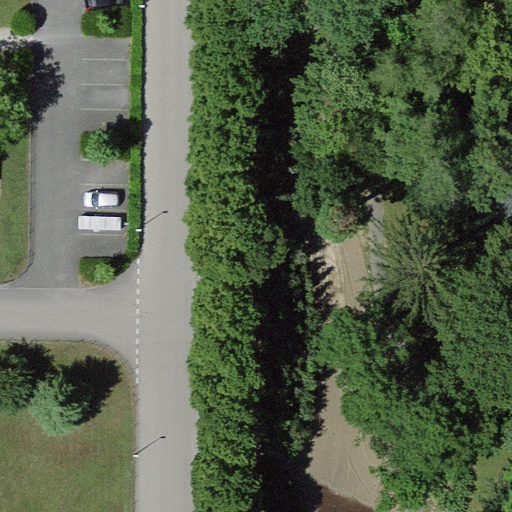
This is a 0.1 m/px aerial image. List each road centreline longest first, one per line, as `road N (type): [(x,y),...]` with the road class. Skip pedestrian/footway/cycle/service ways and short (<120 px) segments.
road 1 (residential): [(175,0),(167,323)]
road 2 (residential): [(167,323),(168,511)]
road 3 (residential): [(0,321),(167,323)]
